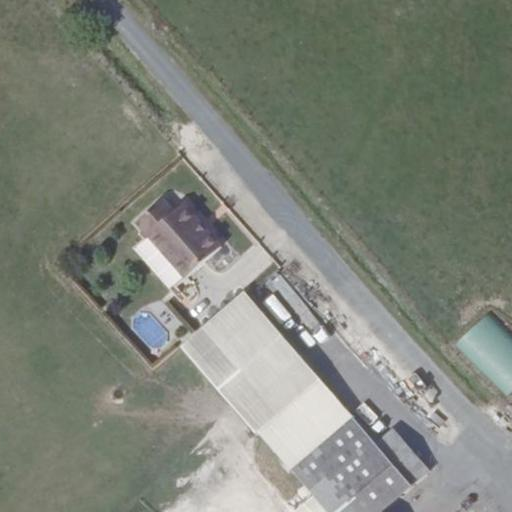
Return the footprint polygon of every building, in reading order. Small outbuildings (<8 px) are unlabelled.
[(168,217),(157,204),(132,227),(178,283),(215,253),(178,209),(168,217)] [(279,361),(234,311),(197,347),(242,398),(279,361)] [(505,399),(511,393),(511,338),(488,313),(454,344),(505,399)] [(197,347),(188,355),(233,407),(242,398),(197,347)] [(309,393),(279,361),(242,398),(270,430),(309,393)] [(309,393),(270,430),(242,398),(233,407),(275,454),(325,410),(309,393)] [(371,458),(325,410),(275,454),(327,511),(392,511),(406,500),(371,458)] [(432,476),(394,435),(371,458),(406,500),(432,476)]
